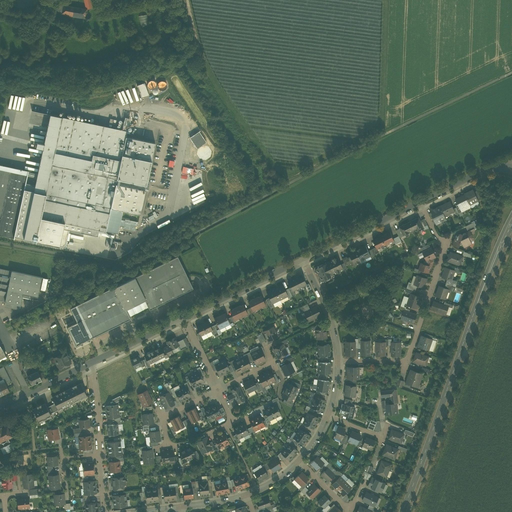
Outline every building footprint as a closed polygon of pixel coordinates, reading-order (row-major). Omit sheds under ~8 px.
[(87,9),(92,8),(90,0),(83,0),(86,9),(87,9)] [(85,18),(86,21),(89,20),(90,17),(88,16),(87,9),(54,3),(53,8),(61,13),(85,18)] [(147,14),(139,16),(141,26),(149,24),(147,14)] [(156,85),(156,83),(155,81),(153,80),(151,80),(149,81),(148,82),(148,84),(148,86),(149,87),(150,88),(152,89),(154,88),(155,87),(156,85)] [(159,90),(161,91),(163,90),(165,89),(167,88),(167,85),(166,83),(165,82),(163,81),(161,81),(159,82),(158,84),(157,86),(158,88),(159,90)] [(137,85),(141,97),(149,95),(144,82),(137,85)] [(46,194),(63,117),(50,114),(47,132),(46,135),(44,144),(43,149),(40,162),(38,173),(37,178),(47,180),(46,188),(35,185),(26,183),(25,183),(24,189),(34,191),(46,194)] [(127,131),(63,117),(46,194),(111,208),(126,137),(127,131)] [(123,210),(140,214),(155,143),(143,140),(137,139),(126,137),(111,208),(123,210)] [(0,217),(1,218),(11,171),(0,168),(0,217)] [(19,173),(11,171),(1,218),(0,217),(0,235),(14,238),(24,189),(25,183),(26,183),(28,175),(19,173)] [(47,180),(37,178),(35,185),(46,188),(47,180)] [(202,181),(189,187),(196,203),(202,200),(201,197),(207,194),(202,181)] [(36,241),(41,217),(46,194),(34,191),(24,189),(14,238),(15,236),(36,241)] [(473,190),(465,194),(470,204),(478,200),(474,192),(473,190)] [(474,192),(478,200),(482,198),(478,190),(474,192)] [(106,230),(111,208),(46,194),(41,217),(99,230),(106,231),(106,230)] [(460,208),(470,204),(465,194),(455,199),(459,206),(460,208)] [(450,202),(440,206),(445,216),(455,211),(454,209),(450,202)] [(447,219),(445,216),(440,206),(431,211),(432,212),(433,213),(434,215),(433,215),(435,220),(436,222),(442,219),(443,221),(447,219)] [(111,208),(106,230),(118,233),(120,226),(121,219),(123,210),(111,208)] [(98,236),(99,230),(41,217),(36,241),(60,246),(63,228),(69,230),(98,236)] [(419,217),(409,222),(413,230),(423,225),(419,217)] [(124,226),(123,228),(135,231),(137,222),(125,219),(125,220),(124,226)] [(403,235),(413,230),(409,222),(399,227),(400,228),(403,234),(403,235)] [(465,226),(468,231),(474,228),(474,229),(476,228),(474,222),(465,226)] [(60,246),(65,247),(69,230),(63,228),(60,246)] [(460,235),(459,234),(458,234),(457,234),(456,235),(456,236),(457,237),(456,239),(455,238),(453,245),(459,247),(460,245),(463,244),(465,247),(472,244),(470,240),(474,239),(472,236),(472,235),(473,235),(474,233),(475,233),(474,232),(475,230),(474,229),(474,228),(468,231),(469,232),(469,234),(465,233),(464,234),(463,235),(461,234),(460,235)] [(390,231),(382,236),(386,245),(390,243),(391,245),(395,242),(396,242),(394,238),(390,231)] [(387,246),(386,245),(382,236),(373,240),(377,247),(378,249),(382,247),(383,249),(387,246)] [(402,241),(399,236),(394,238),(396,242),(395,242),(396,244),(402,241)] [(87,238),(86,249),(99,251),(101,240),(87,238)] [(355,250),(360,261),(371,255),(369,251),(366,245),(355,250)] [(374,254),(374,255),(380,252),(378,249),(377,247),(371,249),(374,254)] [(426,260),(427,261),(428,261),(432,259),(436,257),(432,247),(431,248),(425,251),(422,252),(426,260)] [(353,261),(354,264),(358,262),(360,261),(355,250),(352,252),(352,251),(349,252),(348,252),(350,256),(353,261)] [(448,261),(460,265),(463,256),(451,252),(448,261)] [(177,256),(134,277),(146,303),(148,307),(149,309),(193,288),(177,256)] [(332,260),(327,262),(332,273),(335,272),(339,270),(342,268),(343,268),(341,264),(337,257),(336,258),(335,259),(332,260)] [(432,259),(428,261),(428,263),(428,265),(424,263),(421,263),(419,269),(421,270),(429,273),(431,266),(432,267),(434,262),(432,259)] [(329,275),(332,273),(327,262),(315,268),(316,268),(318,267),(320,272),(318,273),(319,276),(321,275),(323,279),(321,280),(322,281),(330,276),(329,275)] [(448,279),(452,280),(455,270),(446,267),(443,277),(448,279)] [(0,300),(5,302),(12,271),(0,268),(0,300)] [(12,271),(5,302),(20,305),(21,305),(22,298),(23,294),(32,295),(38,297),(42,277),(12,271)] [(301,275),(295,278),(299,287),(305,284),(301,275)] [(417,285),(424,287),(427,279),(417,275),(414,284),(417,285)] [(143,304),(146,303),(134,277),(115,287),(127,312),(131,310),(132,307),(134,308),(139,306),(139,303),(143,304)] [(293,290),(299,287),(295,278),(288,281),(291,287),(293,290)] [(408,282),(406,289),(415,292),(417,285),(414,284),(408,282)] [(282,285),(274,288),(280,299),(287,296),(287,295),(284,290),(282,285)] [(436,296),(445,299),(448,289),(449,289),(445,288),(440,286),(436,296)] [(129,316),(127,312),(115,287),(76,306),(70,308),(77,322),(68,327),(76,345),(81,343),(82,344),(87,342),(86,340),(91,338),(130,319),(129,316)] [(273,303),(280,299),(274,288),(267,292),(270,297),(272,303),(273,303)] [(413,307),(417,308),(421,297),(414,295),(411,294),(408,305),(413,307)] [(258,296),(254,298),(259,308),(265,305),(263,301),(261,297),(261,296),(258,297),(258,296)] [(266,299),(266,300),(269,305),(270,307),(274,305),(273,303),(272,303),(270,297),(266,299)] [(253,311),(259,308),(254,298),(251,300),(248,302),(249,303),(251,307),(253,311)] [(431,309),(446,314),(449,306),(444,305),(434,301),(431,309)] [(127,312),(129,316),(148,307),(146,303),(143,304),(139,303),(139,306),(134,308),(132,307),(131,310),(127,312)] [(300,307),(302,313),(304,312),(310,309),(307,304),(300,307)] [(240,305),(236,307),(241,316),(247,314),(245,310),(243,306),(243,305),(240,306),(240,305)] [(235,319),(241,316),(236,307),(233,309),(231,311),(231,312),(233,316),(235,319)] [(304,312),(308,321),(320,315),(316,307),(310,309),(304,312)] [(407,321),(414,323),(417,314),(411,312),(404,310),(401,319),(404,320),(407,321)] [(219,316),(224,326),(229,323),(230,323),(227,318),(225,313),(224,313),(222,314),(219,316)] [(219,328),(224,326),(219,316),(217,317),(214,318),(215,318),(214,318),(217,324),(219,328)] [(393,322),(402,325),(404,320),(401,319),(395,317),(393,322)] [(202,324),(206,333),(211,331),(212,330),(211,327),(208,321),(202,324)] [(201,335),(206,333),(202,324),(196,327),(199,332),(201,336),(201,335)] [(263,331),(268,341),(278,336),(273,326),(263,331)] [(315,330),(317,339),(327,337),(326,330),(325,328),(320,329),(315,330)] [(256,335),(260,343),(265,340),(261,332),(256,335)] [(418,347),(428,350),(432,339),(424,336),(422,335),(418,347)] [(169,346),(170,349),(171,349),(178,345),(177,342),(174,337),(170,339),(171,340),(167,342),(169,346)] [(180,350),(187,347),(183,339),(177,342),(178,345),(180,350)] [(361,355),(370,355),(370,341),(361,341),(361,342),(361,348),(361,355)] [(345,355),(355,355),(355,348),(355,342),(345,342),(345,345),(345,347),(345,355)] [(376,355),(385,355),(386,345),(386,342),(376,342),(376,355)] [(391,355),(401,356),(401,342),(392,342),(392,345),(391,355)] [(274,349),(278,358),(287,354),(284,348),(285,348),(284,344),(283,344),(280,346),(274,349)] [(171,349),(173,354),(180,350),(178,345),(171,349)] [(164,348),(165,349),(168,356),(169,356),(173,354),(171,349),(170,349),(169,346),(164,348)] [(155,350),(159,358),(164,356),(165,356),(162,350),(160,347),(158,348),(155,350)] [(260,349),(259,349),(251,353),(251,354),(254,360),(256,364),(265,360),(262,354),(262,353),(260,349)] [(154,361),(159,358),(155,350),(153,351),(152,351),(150,352),(154,361)] [(149,364),(154,361),(150,352),(147,354),(145,355),(146,358),(149,364)] [(426,365),(427,362),(429,357),(417,352),(413,361),(417,362),(417,363),(420,364),(420,363),(426,365)] [(59,368),(64,366),(69,363),(70,363),(67,357),(68,356),(66,353),(54,359),(55,359),(57,361),(56,362),(57,363),(56,363),(59,368)] [(248,362),(251,361),(247,353),(243,355),(244,358),(246,357),(248,362)] [(140,361),(138,357),(131,360),(134,368),(137,367),(141,365),(142,365),(140,361)] [(244,358),(239,360),(244,370),(251,367),(248,362),(246,357),(244,358)] [(225,360),(219,362),(225,373),(230,370),(228,366),(225,360)] [(238,373),(244,370),(239,360),(235,363),(233,363),(236,369),(238,373)] [(24,368),(27,375),(31,374),(28,369),(35,365),(33,361),(24,366),(24,368)] [(219,375),(225,373),(219,362),(214,365),(216,369),(219,375)] [(285,375),(294,371),(291,366),(292,366),(291,365),(290,362),(286,364),(281,367),(285,375)] [(356,379),(358,379),(358,367),(347,367),(347,370),(347,372),(347,379),(349,379),(356,379)] [(27,375),(32,384),(36,383),(38,381),(42,379),(37,370),(31,374),(27,375)] [(406,383),(414,386),(415,384),(419,385),(423,374),(412,370),(409,378),(408,378),(406,383)] [(270,371),(264,374),(269,383),(269,384),(275,381),(272,375),(270,371)] [(199,372),(193,374),(199,385),(201,384),(201,383),(204,382),(201,376),(199,372)] [(196,386),(199,385),(193,374),(188,377),(190,381),(191,384),(193,387),(196,386)] [(263,386),(269,383),(264,374),(259,376),(261,382),(263,386)] [(243,384),(247,392),(256,388),(257,388),(254,384),(252,379),(243,384)] [(0,384),(0,387),(3,394),(9,391),(5,383),(5,384),(2,386),(1,384),(0,384)] [(55,403),(58,408),(62,407),(62,408),(71,403),(71,402),(78,399),(79,400),(83,398),(83,396),(86,394),(81,383),(52,397),(55,403)] [(289,383),(285,390),(294,395),(297,388),(290,384),(289,383)] [(344,395),(355,397),(355,396),(354,396),(354,392),(355,393),(356,386),(346,385),(344,395)] [(186,387),(180,389),(185,399),(188,398),(188,397),(190,396),(188,391),(186,387)] [(236,400),(237,402),(241,400),(243,401),(245,400),(238,387),(231,390),(233,394),(236,400)] [(183,400),(185,399),(180,389),(175,392),(177,396),(180,401),(183,400)] [(291,401),(294,395),(285,390),(282,397),(285,398),(291,401)] [(138,395),(144,406),(152,402),(146,391),(138,395)] [(163,402),(166,409),(174,404),(170,395),(169,392),(168,392),(160,396),(163,402)] [(227,397),(230,403),(236,400),(233,394),(227,397)] [(314,396),(312,402),(323,406),(325,400),(319,398),(314,396)] [(321,411),(323,406),(312,402),(310,407),(315,409),(321,411)] [(33,409),(39,422),(51,416),(50,414),(47,407),(45,403),(33,409)] [(47,407),(50,414),(58,410),(58,408),(55,403),(47,407)] [(386,408),(387,415),(399,414),(397,403),(393,404),(389,404),(389,403),(386,403),(386,408)] [(275,404),(270,407),(275,417),(280,415),(277,408),(275,404)] [(216,405),(210,408),(215,417),(221,414),(218,409),(216,405)] [(346,405),(343,415),(346,416),(352,417),(355,407),(352,407),(351,406),(350,406),(346,405)] [(195,407),(191,410),(196,420),(200,418),(201,418),(198,413),(195,407)] [(270,420),(275,417),(270,407),(264,410),(266,414),(269,420),(270,420)] [(209,420),(215,417),(210,408),(205,411),(206,413),(209,420)] [(191,423),(196,420),(191,410),(186,412),(189,418),(191,423)] [(143,420),(144,424),(154,423),(152,413),(143,414),(144,420),(143,420)] [(308,413),(305,418),(316,423),(318,418),(312,415),(308,413)] [(179,415),(174,418),(180,428),(184,426),(179,415)] [(260,415),(254,418),(260,428),(265,426),(263,421),(260,415)] [(175,431),(180,428),(174,418),(170,420),(170,422),(172,426),(175,431)] [(255,431),(260,428),(254,418),(249,421),(252,426),(254,431),(255,431)] [(313,428),(316,423),(305,418),(303,423),(307,426),(313,428)] [(80,428),(82,428),(89,427),(89,419),(79,420),(80,428)] [(371,420),(367,428),(373,430),(376,422),(371,420)] [(0,441),(1,441),(2,442),(6,440),(6,439),(8,438),(14,435),(12,432),(8,424),(7,423),(3,425),(2,424),(0,425),(0,441)] [(244,423),(239,426),(244,436),(249,434),(249,433),(247,429),(244,423)] [(108,429),(109,436),(114,436),(114,434),(118,434),(117,424),(113,425),(108,425),(108,426),(109,429),(108,429)] [(239,438),(244,436),(239,426),(233,428),(236,434),(238,439),(239,438)] [(341,440),(344,434),(343,433),(344,431),(345,429),(338,426),(336,431),(337,432),(335,437),(341,440)] [(299,429),(296,433),(306,440),(309,435),(304,431),(300,428),(299,429)] [(48,430),(49,440),(59,439),(58,429),(48,430)] [(389,438),(401,443),(404,434),(392,430),(389,438)] [(151,442),(158,441),(161,440),(159,431),(150,432),(151,438),(150,438),(151,442)] [(353,443),(357,444),(359,440),(360,435),(352,432),(350,436),(348,440),(353,442),(353,443)] [(224,433),(219,435),(224,446),(229,443),(227,439),(224,433)] [(303,445),(306,440),(296,433),(293,438),(298,442),(303,445)] [(78,437),(79,443),(91,442),(90,435),(83,436),(78,437)] [(219,448),(224,446),(219,435),(214,438),(217,444),(219,448)] [(196,442),(202,453),(210,449),(212,448),(209,443),(206,437),(196,442)] [(1,448),(3,454),(9,451),(15,448),(13,445),(12,442),(10,443),(8,438),(6,439),(6,440),(2,442),(4,446),(3,447),(1,448)] [(368,448),(371,450),(375,441),(366,438),(365,439),(362,446),(368,448)] [(108,442),(108,449),(121,448),(120,441),(114,442),(108,442)] [(290,444),(286,448),(293,455),(298,451),(294,447),(290,444)] [(383,455),(394,459),(395,455),(396,455),(399,450),(399,449),(398,449),(386,445),(383,455)] [(191,447),(185,450),(190,459),(196,456),(194,452),(191,447)] [(122,454),(121,448),(108,449),(109,456),(115,455),(122,455),(122,454)] [(289,460),(293,455),(286,448),(281,453),(285,457),(289,460)] [(144,457),(144,464),(154,463),(152,449),(142,450),(143,457),(144,457)] [(185,461),(190,459),(185,450),(181,452),(182,454),(185,461)] [(163,461),(163,462),(174,461),(173,451),(162,452),(162,455),(163,461)] [(311,458),(313,460),(317,456),(320,453),(317,451),(311,458)] [(48,457),(48,466),(52,465),(58,465),(57,456),(48,457)] [(310,463),(317,470),(320,467),(323,464),(319,459),(317,456),(313,460),(310,463)] [(319,459),(323,464),(325,466),(329,463),(322,456),(319,459)] [(270,468),(273,472),(281,467),(276,459),(271,462),(268,464),(270,468)] [(110,462),(111,472),(115,471),(120,471),(119,465),(120,465),(119,461),(114,462),(110,462)] [(377,473),(386,477),(386,476),(389,471),(391,464),(382,461),(377,473)] [(83,468),(84,476),(88,475),(94,474),(93,462),(87,463),(83,463),(83,466),(82,466),(82,468),(83,468)] [(322,469),(325,471),(327,468),(328,468),(331,465),(331,464),(329,462),(329,463),(325,466),(322,469)] [(328,468),(334,474),(337,471),(331,465),(328,468)] [(254,473),(259,481),(268,476),(265,471),(263,468),(262,468),(258,471),(257,470),(254,473)] [(321,474),(328,481),(333,475),(334,474),(328,468),(327,468),(325,471),(321,474)] [(299,483),(302,486),(305,482),(308,479),(302,472),(295,478),(299,483)] [(371,474),(367,472),(366,472),(363,477),(369,480),(371,474)] [(23,475),(24,488),(33,487),(33,480),(32,474),(23,475)] [(50,482),(51,489),(60,488),(59,474),(54,475),(49,476),(49,482),(50,482)] [(3,480),(2,480),(2,484),(3,484),(4,488),(12,487),(11,480),(11,475),(3,476),(3,479),(3,480)] [(113,482),(114,489),(120,489),(120,487),(122,487),(124,487),(123,485),(125,485),(125,480),(125,476),(123,477),(114,477),(111,478),(112,480),(113,480),(114,480),(114,482),(113,482)] [(245,476),(239,478),(243,487),(249,485),(247,481),(245,476)] [(332,485),(337,490),(345,481),(340,477),(340,476),(337,479),(332,485)] [(237,490),(243,487),(239,478),(234,480),(233,480),(235,485),(237,490)] [(292,482),(299,489),(302,486),(299,483),(295,478),(292,482)] [(348,478),(345,481),(351,487),(354,484),(349,478),(348,478)] [(368,486),(381,492),(385,484),(372,478),(368,486)] [(199,487),(200,496),(209,495),(208,486),(207,480),(198,481),(199,487)] [(351,487),(345,481),(337,490),(342,496),(351,487)] [(227,482),(221,483),(223,493),(229,492),(228,487),(227,482)] [(299,489),(301,491),(305,487),(307,484),(305,482),(302,486),(299,489)] [(216,494),(223,493),(221,483),(215,485),(214,485),(215,490),(216,494)] [(307,493),(312,498),(320,490),(314,485),(309,490),(307,493)] [(309,490),(305,487),(301,491),(305,495),(307,493),(309,490)] [(183,489),(184,499),(193,497),(193,493),(192,488),(183,489)] [(370,504),(374,506),(378,497),(366,492),(362,500),(370,504)] [(54,495),(55,505),(64,504),(65,504),(64,494),(54,495)] [(324,508),(328,504),(331,501),(325,495),(318,502),(324,508)] [(23,509),(24,509),(25,509),(25,508),(29,507),(28,498),(18,499),(18,508),(22,508),(23,509)] [(258,505),(259,509),(265,507),(269,505),(267,498),(256,502),(257,506),(258,505)]
